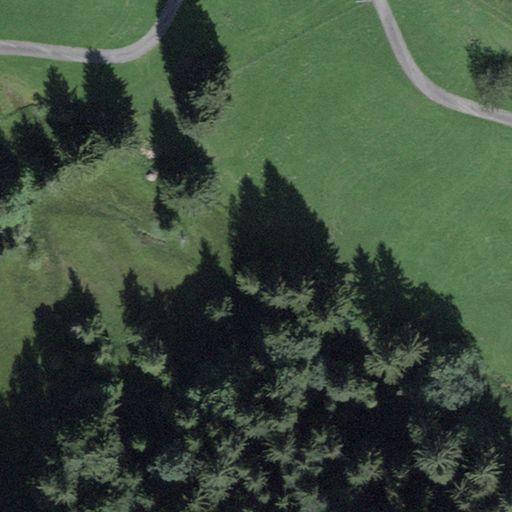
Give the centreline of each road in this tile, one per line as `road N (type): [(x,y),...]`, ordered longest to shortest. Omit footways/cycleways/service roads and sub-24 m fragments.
road 1 (track): [(184,0),(156,49),(128,61),(0,52)]
road 2 (track): [(511,122),(427,89),(382,0)]
